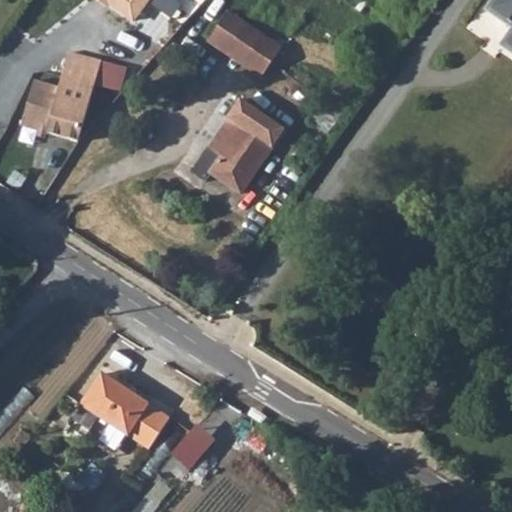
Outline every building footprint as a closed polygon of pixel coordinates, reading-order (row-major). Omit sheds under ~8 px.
[(149,0),(106,0),(134,21),(149,0)] [(511,51),(511,0),(492,0),(487,9),(511,26),(511,29),(501,44),(511,51)] [(207,43),(258,78),(281,47),(228,13),(207,43)] [(77,137),(101,61),(69,51),(58,86),(33,79),(20,123),(76,140),(77,137)] [(308,119),(327,133),(355,91),(342,80),(332,96),(327,92),(308,119)] [(189,170),(206,182),(212,174),(240,193),(283,131),(238,100),(189,170)] [(104,373),(82,405),(129,435),(150,404),(104,373)] [(171,417),(150,404),(129,435),(149,449),(171,417)] [(90,431),(105,442),(115,429),(99,418),(90,431)]
